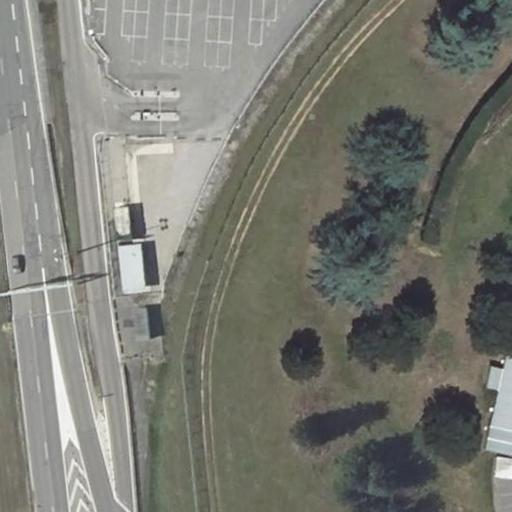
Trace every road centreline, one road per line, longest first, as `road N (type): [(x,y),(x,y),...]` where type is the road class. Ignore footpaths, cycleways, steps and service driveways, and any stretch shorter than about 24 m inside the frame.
road 1 (primary): [(31,243),(108,511)]
road 2 (primary): [(31,243),(58,511)]
road 3 (primary): [(0,24),(31,243)]
